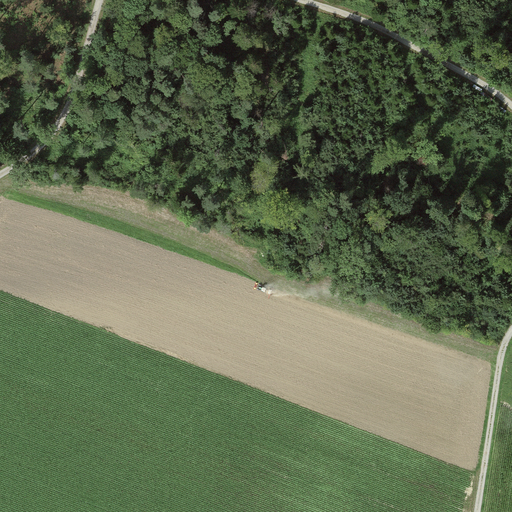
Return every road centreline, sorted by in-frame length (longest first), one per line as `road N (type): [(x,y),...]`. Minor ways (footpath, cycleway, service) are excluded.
road 1 (track): [(289,0),(369,25),(511,105)]
road 2 (track): [(99,0),(66,107),(40,144),(0,176)]
road 3 (track): [(511,336),(477,511)]
